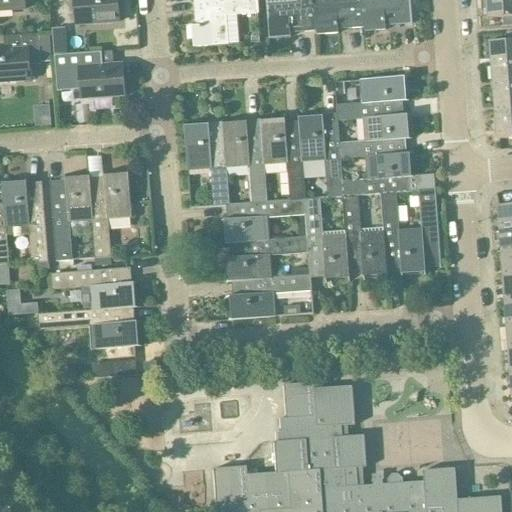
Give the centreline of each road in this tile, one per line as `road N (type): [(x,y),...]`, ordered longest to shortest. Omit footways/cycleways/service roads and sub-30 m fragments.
road 1 (residential): [(161,132),(184,337),(470,325)]
road 2 (residential): [(158,76),(452,55)]
road 3 (residential): [(161,132),(0,143)]
road 4 (residential): [(470,325),(461,170)]
